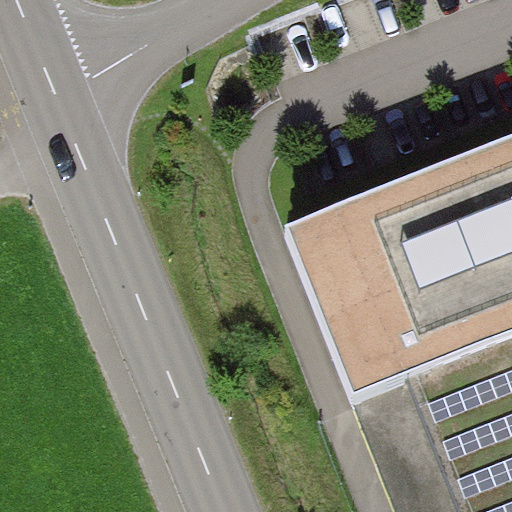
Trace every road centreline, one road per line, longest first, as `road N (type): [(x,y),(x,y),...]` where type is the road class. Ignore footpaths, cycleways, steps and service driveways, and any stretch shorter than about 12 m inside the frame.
road 1 (residential): [(61,100),(223,511)]
road 2 (residential): [(61,100),(228,0)]
